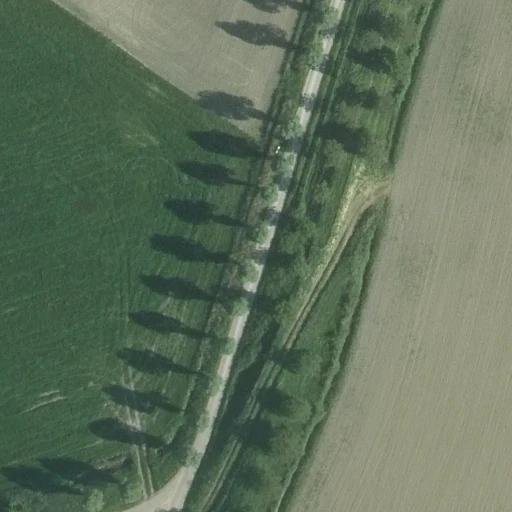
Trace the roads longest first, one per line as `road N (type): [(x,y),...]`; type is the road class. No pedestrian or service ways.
road 1 (unclassified): [(172,511),(342,0)]
road 2 (track): [(203,511),(360,207),(378,195)]
